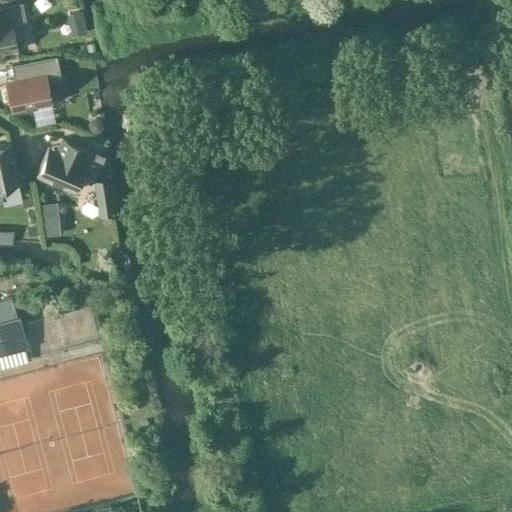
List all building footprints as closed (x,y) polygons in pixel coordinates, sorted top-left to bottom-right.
[(21,2),(0,6),(0,51),(16,48),(12,28),(26,25),(21,2)] [(81,11),(69,13),(71,21),(83,19),(81,11)] [(55,56),(11,64),(14,78),(10,79),(11,88),(7,89),(11,110),(51,102),(47,82),(60,79),(55,56)] [(91,119),(88,123),(90,130),(95,133),(100,131),(103,126),(102,121),(97,118),(91,119)] [(103,155),(62,137),(56,150),(52,148),(49,156),(45,155),(36,174),(73,191),(81,172),(94,177),(103,155)] [(0,199),(1,199),(0,192),(0,185),(19,181),(10,142),(0,144),(0,199)] [(0,346),(22,341),(11,297),(0,299),(0,346)]
